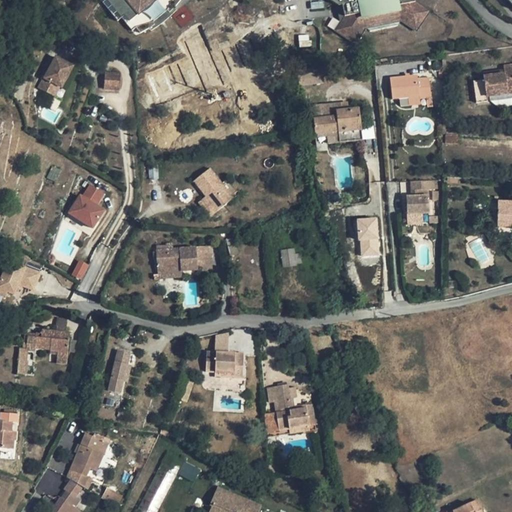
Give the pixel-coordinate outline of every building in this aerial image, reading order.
[(105,0),(108,3),(123,20),(133,33),(136,30),(142,35),(150,30),(156,27),(153,23),(167,12),(169,15),(174,9),(179,3),(180,1),(179,0),(105,0)] [(366,29),(368,29),(400,26),(401,25),(416,38),(433,17),(418,4),(417,0),(337,0),(338,0),(341,20),(334,28),(354,45),(366,29)] [(123,20),(108,3),(104,6),(119,24),(123,20)] [(167,12),(153,23),(156,27),(150,30),(153,34),(155,33),(157,31),(160,29),(162,28),(164,26),(166,25),(169,22),(171,20),(173,18),(175,17),(176,15),(177,14),(177,13),(174,9),(169,15),(167,12)] [(77,65),(60,56),(43,86),(58,95),(64,86),(65,87),(77,65)] [(511,65),(504,66),(505,70),(499,71),(499,74),(484,76),(485,79),(474,81),(476,103),(487,101),(487,96),(511,92),(511,65)] [(125,74),(110,72),(109,89),(124,91),(125,74)] [(419,79),(418,75),(390,78),(393,100),(411,98),(420,97),(420,100),(432,99),(430,78),(419,79)] [(511,92),(487,96),(487,101),(511,98),(511,92)] [(420,100),(420,97),(411,98),(412,106),(421,105),(420,100)] [(336,104),(337,111),(350,110),(349,103),(336,104)] [(337,111),(336,104),(313,106),(314,119),(337,117),(337,111)] [(363,140),(360,109),(350,110),(337,111),(337,117),(314,119),(315,134),(327,133),(339,132),(340,143),(363,140)] [(339,132),(327,133),(328,138),(328,144),(340,143),(339,132)] [(234,199),(212,169),(195,181),(207,197),(219,211),(234,199)] [(438,189),(438,180),(411,182),(412,190),(420,190),(438,189)] [(71,216),(95,230),(106,212),(99,208),(107,195),(93,187),(85,200),(82,198),(71,216)] [(343,200),(342,194),(332,196),(334,203),(343,200)] [(430,214),(430,196),(420,196),(412,196),(407,197),(407,215),(421,214),(430,214)] [(219,211),(207,197),(202,201),(199,203),(211,217),(213,215),(219,211)] [(511,201),(499,201),(498,223),(511,223),(511,201)] [(359,256),(379,256),(378,217),(358,218),(359,256)] [(175,270),(182,269),(185,262),(198,260),(198,248),(173,250),(168,250),(168,246),(157,246),(158,272),(175,271),(175,270)] [(198,248),(198,260),(213,258),(212,248),(198,248)] [(294,248),(281,249),(282,267),(296,266),(294,248)] [(213,258),(198,260),(199,270),(213,269),(213,258)] [(79,259),(71,275),(81,280),(89,264),(79,259)] [(199,270),(198,260),(185,262),(182,269),(182,272),(199,271),(199,270)] [(10,261),(0,289),(11,292),(17,295),(19,289),(21,285),(26,286),(36,290),(42,273),(10,261)] [(11,292),(0,289),(0,294),(9,297),(11,292)] [(67,320),(57,319),(56,331),(66,332),(67,320)] [(56,331),(42,329),(42,332),(37,331),(36,337),(28,336),(27,344),(23,344),(23,349),(27,349),(27,350),(36,351),(36,348),(51,349),(50,351),(58,352),(68,353),(71,333),(66,332),(56,331)] [(23,349),(20,348),(18,374),(28,375),(29,362),(26,362),(27,350),(27,349),(23,349)] [(131,353),(118,350),(108,391),(121,394),(124,381),(128,364),(131,353)] [(244,354),(207,351),(206,371),(216,371),(235,373),(235,378),(243,378),(244,354)] [(58,352),(58,355),(57,363),(67,365),(68,353),(58,352)] [(132,365),(128,364),(124,381),(128,382),(132,365)] [(193,382),(183,378),(177,398),(187,401),(193,382)] [(289,389),(289,384),(276,387),(278,402),(276,402),(277,414),(279,430),(279,431),(309,426),(316,425),(313,407),(307,408),(296,410),(293,410),(291,399),(289,389)] [(278,402),(276,387),(267,388),(269,403),(276,402),(278,402)] [(289,389),(291,399),(294,398),(298,397),(296,388),(289,389)] [(19,415),(2,413),(0,421),(0,420),(0,447),(13,449),(14,440),(11,440),(12,432),(13,422),(18,423),(19,415)] [(279,430),(277,414),(265,415),(267,432),(279,430)] [(67,477),(71,480),(88,490),(93,479),(87,476),(91,469),(97,471),(110,443),(86,434),(82,444),(78,453),(67,477)] [(157,511),(183,462),(167,454),(136,511),(157,511)] [(82,488),(71,480),(65,489),(66,490),(76,497),(82,488)] [(123,497),(107,488),(101,498),(112,504),(114,500),(119,503),(123,497)] [(259,511),(262,507),(218,488),(210,506),(212,507),(209,511),(259,511)] [(76,497),(66,490),(61,497),(76,508),(81,501),(76,497)] [(76,508),(61,497),(50,511),(80,511),(81,511),(76,508)] [(483,511),(478,500),(453,511),(483,511)]
